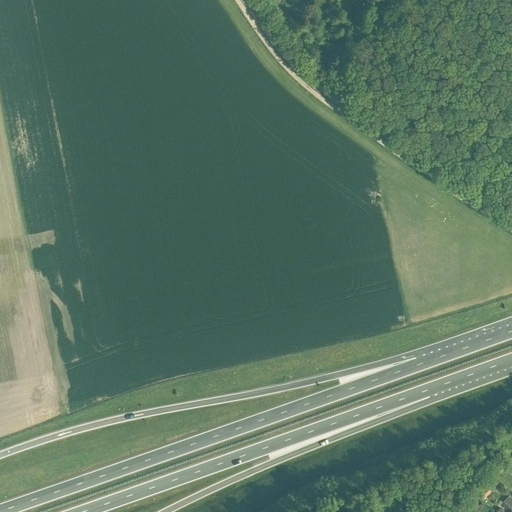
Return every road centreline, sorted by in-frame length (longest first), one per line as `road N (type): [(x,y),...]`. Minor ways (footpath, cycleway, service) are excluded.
road 1 (trunk): [(417,364),(0,511)]
road 2 (trunk): [(417,364),(135,415),(0,454)]
road 3 (trunk): [(80,511),(426,390)]
road 4 (track): [(246,0),(286,63),(511,219)]
road 5 (trunk): [(162,511),(426,390)]
